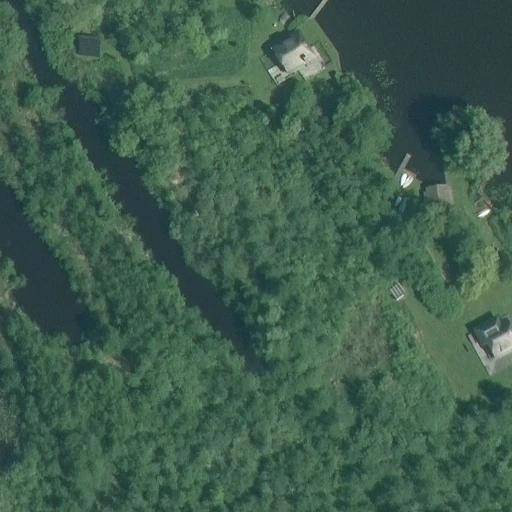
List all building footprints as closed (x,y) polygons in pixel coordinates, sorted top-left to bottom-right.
[(289,77),(303,68),(317,58),(298,31),(271,51),(289,77)] [(80,37),(78,55),(97,57),(99,40),(80,37)] [(447,186),(425,190),(430,222),(452,219),(447,186)] [(391,294),(396,302),(407,294),(401,286),(391,294)] [(489,347),(497,363),(511,354),(511,329),(507,320),(501,323),(498,318),(474,331),(484,350),(489,347)]
